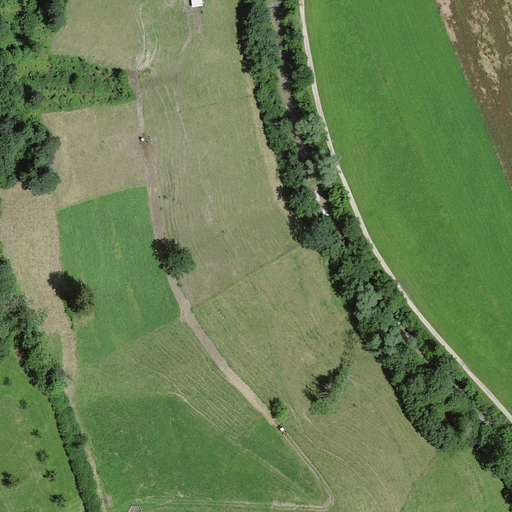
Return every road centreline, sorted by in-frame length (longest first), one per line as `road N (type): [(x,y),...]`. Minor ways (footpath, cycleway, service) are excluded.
road 1 (track): [(302,0),(323,122),(366,232),(427,327),(511,421)]
road 2 (track): [(102,511),(69,398),(71,338),(55,297),(51,199)]
